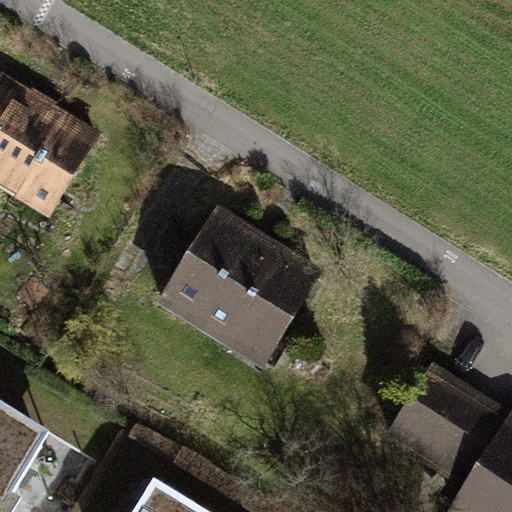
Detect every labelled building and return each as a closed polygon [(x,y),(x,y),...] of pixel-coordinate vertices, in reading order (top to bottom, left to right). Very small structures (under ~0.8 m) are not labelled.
[(106,138),(6,74),(0,84),(0,186),(53,220),(106,138)] [(323,273),(220,211),(162,307),(265,369),(323,273)] [(511,415),(432,368),(390,438),(475,488),(511,425),(511,415)] [(0,511),(1,511),(50,432),(0,402),(0,511)] [(202,511),(157,484),(139,511),(202,511)]
